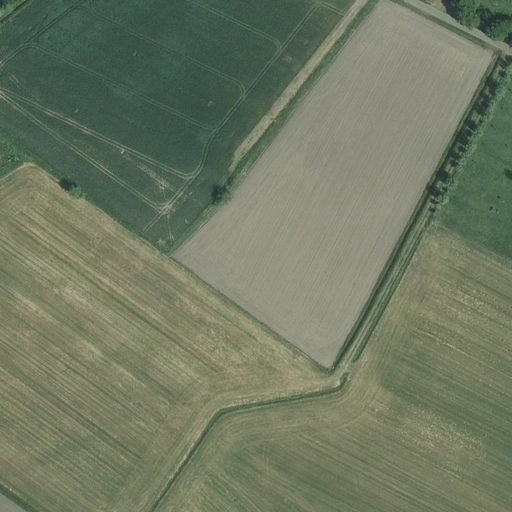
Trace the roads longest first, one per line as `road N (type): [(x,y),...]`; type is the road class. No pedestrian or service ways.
road 1 (track): [(337,382),(511,51)]
road 2 (track): [(241,161),(369,0)]
